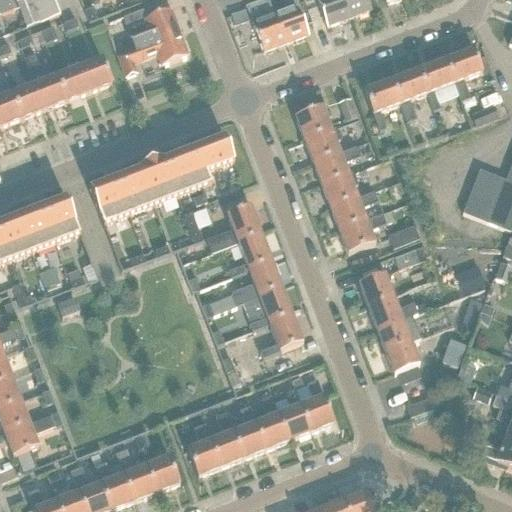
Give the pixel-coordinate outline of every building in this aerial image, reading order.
[(0,0),(0,19),(13,14),(7,0),(5,0),(2,1),(1,0),(0,0)] [(35,16),(32,7),(29,0),(27,0),(15,5),(25,31),(39,26),(35,16)] [(35,16),(55,8),(52,0),(50,0),(32,7),(35,16)] [(298,12),(287,16),(280,0),(271,0),(268,2),(285,47),(307,39),(298,12)] [(339,0),(328,0),(316,5),(326,32),(348,23),(339,0)] [(339,0),(348,23),(371,14),(364,0),(339,0)] [(383,0),(386,8),(404,1),(403,0),(383,0)] [(268,2),(249,9),(256,28),(252,29),(262,56),(285,47),(268,2)] [(35,16),(39,26),(59,18),(55,8),(35,16)] [(138,52),(178,37),(169,14),(159,18),(155,9),(123,21),(127,33),(144,27),(148,36),(134,42),(138,52)] [(92,11),(83,15),(88,27),(97,24),(92,11)] [(245,14),(229,19),(233,29),(248,23),(245,14)] [(77,31),(74,22),(62,27),(65,36),(77,31)] [(39,36),(44,48),(56,43),(51,32),(39,36)] [(178,37),(138,52),(138,53),(117,61),(125,83),(136,79),(132,67),(156,58),(160,70),(186,59),(178,37)] [(32,49),(29,40),(17,45),(20,53),(32,49)] [(0,60),(10,57),(7,49),(0,51),(0,60)] [(452,89),(452,90),(452,89),(458,104),(467,100),(464,91),(461,92),(459,87),(481,78),(475,64),(472,55),(444,65),(453,89),(452,89)] [(483,61),(475,64),(481,78),(481,80),(489,77),(483,61)] [(79,74),(88,98),(111,89),(102,65),(79,74)] [(439,114),(433,97),(452,90),(452,89),(453,89),(444,65),(417,76),(426,99),(425,99),(425,100),(432,117),(439,114)] [(75,67),(65,70),(68,78),(56,83),(66,106),(88,98),(79,74),(78,74),(75,67)] [(406,107),(425,100),(425,99),(426,99),(417,76),(390,86),(399,109),(398,110),(399,110),(404,124),(414,121),(410,112),(408,113),(406,107)] [(43,115),(66,106),(56,83),(34,91),(43,115)] [(379,118),(398,110),(399,109),(390,86),(363,97),(372,119),(371,119),(377,135),(387,131),(383,122),(381,123),(379,118)] [(21,124),(43,115),(34,91),(12,100),(21,124)] [(0,131),(21,124),(12,100),(0,104),(0,131)] [(344,126),(356,122),(349,103),(337,108),(344,126)] [(475,132),(498,122),(492,109),(470,118),(475,132)] [(330,136),(330,135),(326,123),(330,121),(326,111),(294,123),(303,146),(330,136)] [(339,158),(334,146),(339,144),(335,133),(330,135),(330,136),(303,146),(312,169),(339,158)] [(234,166),(223,140),(186,155),(201,193),(211,189),(206,177),(234,166)] [(201,193),(186,155),(162,164),(177,202),(201,193)] [(348,181),(348,180),(343,168),(347,166),(343,156),(339,158),(312,169),(320,191),(348,181)] [(177,202),(162,164),(138,173),(153,211),(177,202)] [(153,211),(138,173),(114,183),(128,221),(153,211)] [(478,174),(474,185),(496,194),(500,183),(478,174)] [(352,179),(348,180),(348,181),(320,191),(329,214),(356,203),(352,191),(356,189),(352,179)] [(128,221),(114,183),(88,192),(103,230),(128,221)] [(487,215),(483,226),(509,236),(511,229),(511,187),(504,184),(500,183),(496,194),(492,205),(487,215)] [(492,205),(496,194),(474,185),(470,196),(492,205)] [(466,207),(487,215),(492,205),(470,196),(466,207)] [(80,240),(65,201),(40,211),(55,249),(80,240)] [(365,226),(365,225),(360,213),(365,211),(361,201),(356,203),(329,214),(338,236),(365,226)] [(466,207),(462,218),(483,226),(487,215),(466,207)] [(55,249),(40,211),(16,221),(30,259),(55,249)] [(231,234),(204,244),(210,259),(237,248),(260,239),(249,212),(226,221),(231,234)] [(389,216),(381,219),(385,229),(393,226),(389,216)] [(191,218),(183,221),(194,250),(202,247),(191,218)] [(30,259),(16,221),(0,226),(0,252),(6,268),(30,259)] [(365,226),(338,236),(347,260),(374,249),(369,236),(373,234),(369,224),(365,225),(365,226)] [(387,241),(392,254),(419,244),(414,231),(387,241)] [(230,283),(248,276),(247,275),(270,266),(260,239),(237,248),(245,269),(228,276),(230,283)] [(166,250),(153,255),(157,263),(169,259),(166,250)] [(511,253),(505,251),(501,262),(511,265),(511,253)] [(416,254),(393,263),(398,274),(420,265),(416,254)] [(141,259),(129,264),(132,272),(145,268),(141,259)] [(235,312),(258,304),(258,302),(281,293),(270,266),(247,275),(248,276),(253,290),(230,298),(231,300),(235,312)] [(499,268),(493,283),(505,287),(511,272),(499,268)] [(462,299),(484,290),(476,271),(455,280),(462,299)] [(367,313),(393,303),(384,280),(358,290),(367,313)] [(81,282),(69,286),(72,295),(84,290),(81,282)] [(186,286),(191,298),(199,295),(194,283),(186,286)] [(20,288),(11,292),(12,292),(12,293),(20,314),(32,309),(29,301),(25,302),(20,288)] [(57,291),(44,295),(47,304),(60,299),(57,291)] [(251,337),(268,330),(268,329),(291,320),(281,293),(258,302),(258,304),(266,323),(248,329),(251,337)] [(231,300),(207,309),(212,321),(235,312),(231,300)] [(376,335),(401,325),(393,303),(367,313),(376,335)] [(470,304),(465,316),(477,320),(481,309),(470,304)] [(61,323),(78,317),(73,305),(56,311),(61,323)] [(11,307),(3,311),(7,323),(16,319),(11,307)] [(414,312),(417,319),(428,315),(425,307),(414,312)] [(200,312),(204,324),(212,321),(207,309),(200,312)] [(483,309),(480,317),(489,321),(493,313),(483,309)] [(480,317),(477,324),(486,331),(489,321),(480,317)] [(261,364),(279,357),(302,348),(291,320),(268,329),(268,330),(276,350),(259,356),(261,364)] [(384,357),(410,347),(401,325),(376,335),(384,357)] [(20,330),(11,333),(16,345),(24,342),(20,330)] [(210,339),(214,349),(222,346),(218,336),(210,339)] [(449,345),(441,367),(455,372),(463,350),(449,345)] [(393,380),(418,370),(410,347),(384,357),(393,380)] [(32,350),(23,353),(28,366),(36,363),(32,350)] [(0,389),(12,385),(4,362),(0,363),(0,389)] [(220,366),(225,378),(233,375),(228,363),(220,366)] [(462,369),(456,384),(469,389),(475,374),(462,369)] [(40,372),(32,376),(36,388),(45,385),(40,372)] [(235,377),(226,381),(231,394),(240,390),(235,377)] [(511,377),(506,392),(499,389),(495,401),(511,406),(511,377)] [(299,383),(291,387),(295,398),(303,395),(299,383)] [(0,414),(21,407),(12,385),(0,389),(0,414)] [(476,394),(472,404),(486,409),(490,399),(476,394)] [(49,395),(40,398),(45,410),(53,407),(49,395)] [(312,406),(300,410),(299,411),(310,438),(333,429),(321,397),(311,401),(312,406)] [(511,406),(495,401),(491,410),(489,409),(484,420),(510,430),(505,443),(511,445),(511,406)] [(409,422),(432,415),(428,403),(405,411),(409,422)] [(288,447),(310,438),(299,411),(300,410),(298,406),(288,410),(289,414),(277,419),(288,447)] [(0,430),(3,439),(29,429),(21,407),(0,414),(0,430)] [(254,428),(255,428),(249,412),(238,416),(245,432),(232,437),(243,464),(265,456),(254,428)] [(265,456),(288,447),(277,419),(275,415),(265,419),(267,423),(255,428),(254,428),(265,456)] [(57,417),(48,420),(53,432),(62,429),(57,417)] [(29,429),(3,439),(12,462),(38,452),(29,429)] [(220,473),(243,464),(232,437),(209,446),(220,473)] [(511,445),(505,443),(500,457),(484,451),(480,462),(496,468),(496,467),(511,473),(511,445)] [(209,446),(186,455),(197,482),(220,473),(209,446)] [(97,459),(90,462),(94,472),(101,469),(97,459)] [(168,462),(145,471),(156,498),(179,489),(168,462)] [(100,489),(109,511),(121,511),(133,507),(123,480),(111,485),(104,468),(101,469),(94,472),(100,489)] [(156,498),(145,471),(123,480),(133,507),(156,498)] [(57,478),(48,482),(52,492),(61,488),(57,478)] [(100,489),(78,498),(83,511),(109,511),(100,489)] [(371,511),(365,497),(343,506),(344,511),(371,511)] [(55,506),(57,511),(83,511),(78,498),(55,506)] [(392,511),(396,504),(385,499),(379,511),(392,511)]
